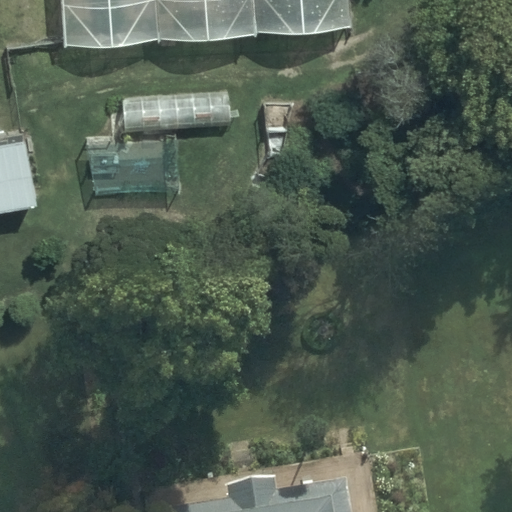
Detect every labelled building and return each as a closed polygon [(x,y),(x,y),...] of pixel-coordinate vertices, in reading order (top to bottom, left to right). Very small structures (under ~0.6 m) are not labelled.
[(349,0),(61,0),(65,46),(351,26),(349,0)] [(230,92),(124,98),(125,130),(231,124),(230,92)] [(119,133),(86,137),(100,245),(283,222),(270,123),(120,143),(119,133)] [(0,209),(39,202),(28,137),(0,141),(0,209)] [(228,511),(347,511),(344,495),(274,507),(272,498),(228,505),(228,511)]
